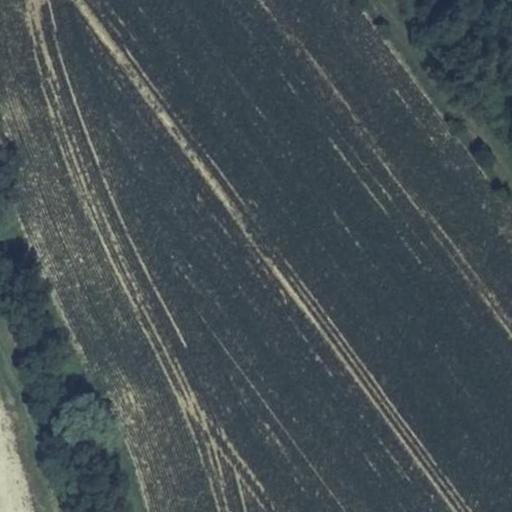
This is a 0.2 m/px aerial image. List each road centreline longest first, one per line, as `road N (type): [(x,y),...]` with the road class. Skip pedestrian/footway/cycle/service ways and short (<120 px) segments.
road 1 (track): [(65,511),(0,331)]
road 2 (track): [(511,150),(395,0)]
